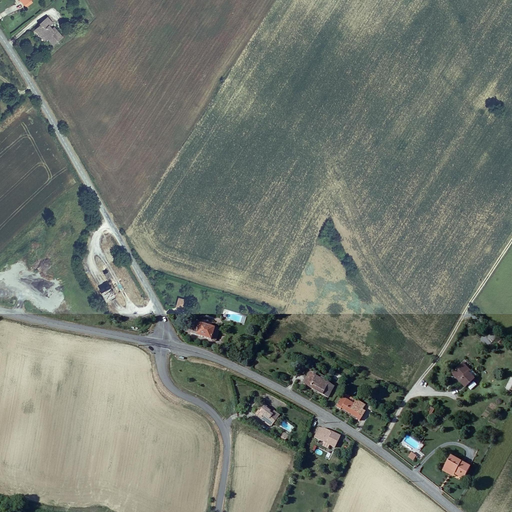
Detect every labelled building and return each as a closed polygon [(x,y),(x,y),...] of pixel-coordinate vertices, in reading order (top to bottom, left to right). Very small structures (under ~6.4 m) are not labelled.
[(39,24),(34,29),(38,33),(40,31),(45,37),(46,37),(52,43),(61,35),(54,29),(53,30),(50,28),(47,24),(50,21),(45,16),(38,22),(39,24)] [(108,298),(118,292),(112,283),(102,289),(108,298)] [(175,306),(183,309),(186,299),(178,296),(175,306)] [(224,325),(200,317),(196,329),(219,337),(224,325)] [(466,370),(462,366),(456,372),(463,380),(461,382),(466,388),(475,380),(469,374),(471,372),(467,368),(466,370)] [(339,381),(343,376),(336,371),(332,377),(339,381)] [(331,396),(335,386),(313,373),(308,383),(331,396)] [(365,408),(368,403),(360,398),(356,403),(350,400),(350,399),(343,395),(338,405),(343,408),(343,407),(357,415),(356,417),(361,420),(368,409),(365,408)] [(262,409),(258,415),(260,416),(263,413),(269,418),(271,415),(262,409)] [(428,422),(435,411),(431,409),(424,420),(428,422)] [(260,416),(258,415),(255,419),(270,431),(278,420),(271,415),(269,418),(263,413),(260,416)] [(314,439),(335,451),(341,441),(326,432),(325,434),(320,431),(314,439)] [(411,451),(408,456),(413,460),(417,455),(411,451)] [(463,481),(470,468),(451,457),(444,470),(454,475),(454,477),(463,481)] [(444,470),(442,473),(452,479),(454,477),(454,475),(444,470)]
